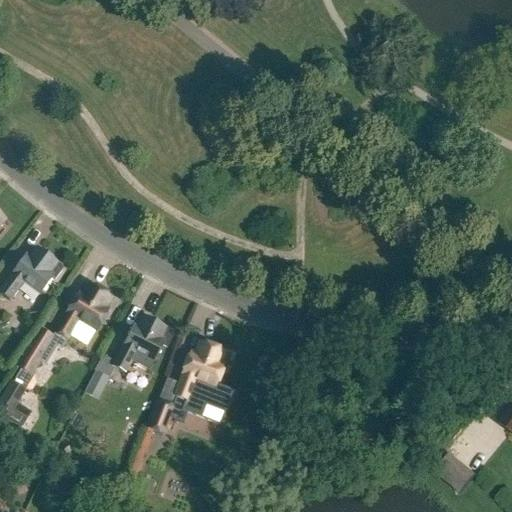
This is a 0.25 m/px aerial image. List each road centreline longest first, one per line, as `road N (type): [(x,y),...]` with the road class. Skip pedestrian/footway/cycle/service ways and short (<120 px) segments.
road 1 (residential): [(511,326),(488,335),(421,337),(262,314),(95,233),(0,155)]
road 2 (residential): [(149,0),(511,295)]
